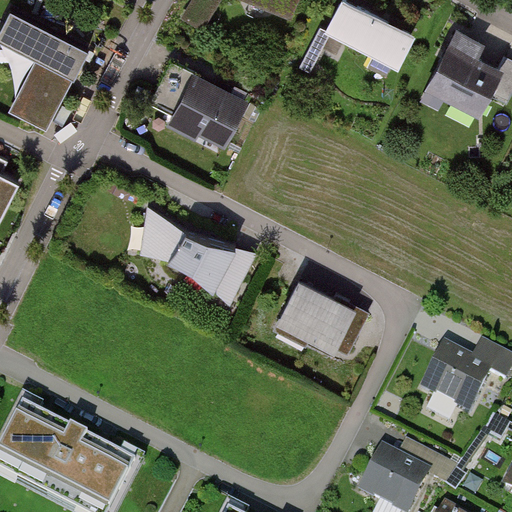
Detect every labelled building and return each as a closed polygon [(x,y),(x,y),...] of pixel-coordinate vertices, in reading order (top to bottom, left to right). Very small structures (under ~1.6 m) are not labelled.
[(295,0),(244,0),(286,19),(295,0)] [(343,0),(331,0),(316,30),(393,69),(411,34),(343,0)] [(87,50),(6,8),(0,19),(0,43),(40,63),(13,115),(44,132),(87,50)] [(499,69),(445,42),(422,89),(475,116),(499,69)] [(246,102),(167,64),(144,112),(222,150),(246,102)] [(0,205),(13,179),(2,174),(9,159),(0,154),(0,205)] [(231,245),(146,205),(141,248),(130,258),(159,260),(182,272),(227,308),(256,251),(231,245)] [(369,309),(291,272),(267,322),(327,351),(331,344),(348,352),(369,309)] [(471,364),(438,347),(416,390),(466,415),(486,376),(503,384),(511,366),(511,356),(482,341),(471,364)] [(115,511),(134,473),(11,413),(0,434),(0,482),(61,511),(115,511)] [(408,511),(429,471),(376,444),(351,493),(389,511),(408,511)] [(511,451),(493,489),(511,498),(511,451)] [(456,511),(438,502),(431,511),(456,511)]
